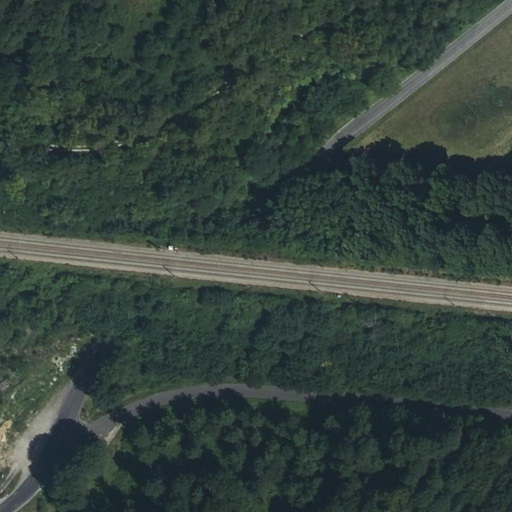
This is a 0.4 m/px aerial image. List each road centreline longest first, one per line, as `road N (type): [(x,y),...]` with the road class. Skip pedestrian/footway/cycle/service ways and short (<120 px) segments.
road 1 (secondary): [(53,449),(110,335),(223,234),(511,4)]
road 2 (unclassified): [(53,449),(197,391),(511,419)]
